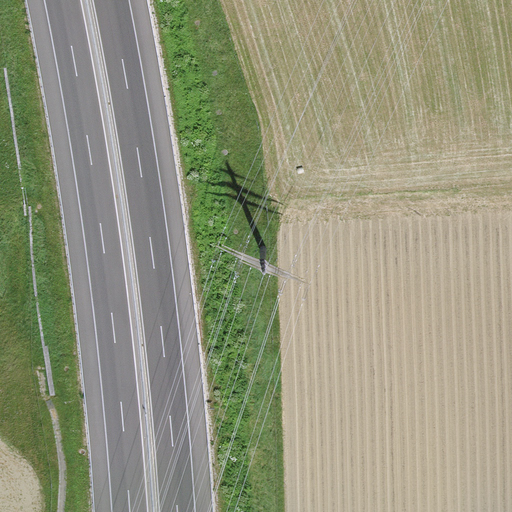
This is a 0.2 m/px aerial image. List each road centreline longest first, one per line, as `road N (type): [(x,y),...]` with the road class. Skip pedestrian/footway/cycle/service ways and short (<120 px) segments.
road 1 (motorway): [(62,0),(103,251),(129,511)]
road 2 (motorway): [(177,511),(150,244),(110,0)]
road 3 (track): [(511,197),(246,216)]
